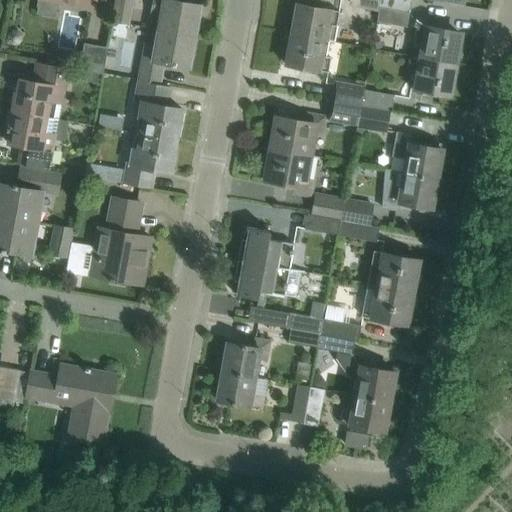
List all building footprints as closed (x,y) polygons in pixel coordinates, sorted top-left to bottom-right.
[(38,0),(37,12),(56,16),(58,2),(94,9),(95,0),(38,0)] [(116,0),(113,21),(129,24),(132,0),(116,0)] [(161,13),(158,29),(195,36),(201,4),(178,0),(152,0),(151,11),(161,13)] [(377,12),(377,7),(378,0),(349,0),(349,1),(348,7),(377,12)] [(378,0),(377,7),(408,13),(410,0),(378,0)] [(339,11),(297,3),(291,33),(323,39),(326,24),(336,26),(339,11)] [(405,26),(408,13),(377,7),(377,12),(375,21),(405,26)] [(449,32),(450,30),(415,23),(412,39),(422,41),(419,57),(456,63),(461,34),(449,32)] [(189,67),(195,36),(158,29),(155,45),(146,43),(140,80),(160,84),(164,62),(189,67)] [(320,56),(323,39),(291,33),(286,63),(327,71),(329,58),(320,56)] [(84,43),(79,69),(103,73),(108,47),(84,43)] [(450,92),(456,63),(419,57),(417,72),(413,71),(410,88),(439,93),(439,90),(450,92)] [(14,92),(11,110),(48,117),(51,101),(61,102),(67,67),(35,61),(35,63),(38,64),(34,83),(18,80),(16,92),(14,92)] [(169,86),(160,84),(140,80),(136,101),(144,102),(138,133),(176,140),(182,108),(159,104),(160,96),(167,97),(169,86)] [(360,105),(362,91),(363,85),(336,80),(333,101),(360,105)] [(394,96),(362,91),(360,105),(391,111),(394,96)] [(330,117),(308,113),(306,121),(276,116),(271,147),(313,155),(317,132),(327,134),(329,121),(356,126),(360,105),(333,101),(330,117)] [(360,105),(356,126),(356,129),(387,134),(391,111),(360,105)] [(17,162),(16,164),(48,169),(55,132),(46,131),(48,117),(11,110),(8,126),(7,126),(6,130),(9,130),(7,142),(23,145),(19,162),(17,162)] [(403,172),(437,178),(443,149),(410,143),(411,134),(396,132),(397,132),(392,156),(405,158),(403,172)] [(126,183),(151,188),(153,176),(146,175),(147,167),(171,171),(176,140),(138,133),(133,163),(130,163),(126,183)] [(308,179),(313,155),(271,147),(265,179),(295,185),(293,192),(312,196),(315,180),(308,179)] [(0,182),(0,213),(38,220),(43,191),(57,194),(61,174),(31,168),(28,188),(17,186),(17,184),(13,183),(13,185),(0,182)] [(399,201),(432,207),(437,178),(403,172),(401,185),(387,183),(383,207),(383,206),(383,207),(398,210),(399,201)] [(315,195),(312,214),(340,219),(343,199),(315,195)] [(98,256),(98,260),(99,261),(97,276),(110,278),(110,279),(114,280),(114,279),(142,284),(145,266),(150,237),(135,234),(141,202),(105,196),(96,247),(102,248),(101,253),(100,256),(98,256)] [(343,199),(340,219),(368,225),(372,204),(343,199)] [(31,253),(38,220),(0,213),(0,247),(1,248),(1,250),(5,251),(6,249),(31,253)] [(340,219),(312,214),(305,213),(303,229),(337,235),(340,219)] [(379,227),(368,225),(340,219),(337,235),(376,241),(379,227)] [(50,253),(66,256),(72,226),(67,225),(55,223),(50,253)] [(269,231),(248,227),(242,260),(288,269),(293,243),(268,238),(269,231)] [(368,283),(399,289),(413,291),(419,259),(374,251),(368,283)] [(284,289),(288,269),(242,260),(237,289),(236,294),(256,297),(258,290),(283,295),(284,289)] [(407,324),(413,291),(399,289),(368,283),(362,315),(407,324)] [(313,301),(310,316),(321,318),(323,303),(313,301)] [(286,327),(290,327),(319,333),(322,318),(321,318),(289,312),(286,327)] [(322,318),(319,333),(354,339),(358,340),(361,325),(322,318)] [(317,347),(319,333),(290,327),(287,341),(316,346),(316,347),(317,347)] [(355,394),(390,401),(395,371),(361,365),(362,359),(359,354),(352,353),(354,339),(319,333),(317,347),(337,351),(335,357),(350,376),(357,378),(355,394)] [(227,341),(222,371),(257,377),(260,358),(271,360),(275,341),(255,337),(253,346),(227,341)] [(110,401),(108,400),(109,393),(112,393),(115,374),(90,370),(91,367),(85,366),(85,369),(61,365),(59,376),(29,371),(25,395),(75,404),(69,437),(102,443),(108,411),(109,411),(110,401)] [(262,407),(263,397),(254,395),(257,377),(222,371),(217,400),(249,406),(250,405),(262,407)] [(313,374),(311,386),(325,389),(326,384),(320,375),(313,374)] [(303,423),(311,386),(298,384),(291,420),(303,423)] [(317,425),(318,426),(325,389),(311,386),(303,423),(317,425)] [(352,410),(342,409),(340,422),(349,424),(351,424),(349,432),(348,432),(346,444),(355,446),(365,447),(367,435),(366,435),(367,427),(385,430),(390,401),(355,394),(352,410)]
